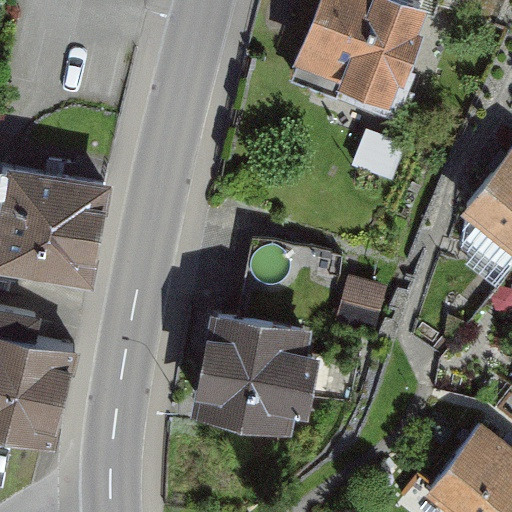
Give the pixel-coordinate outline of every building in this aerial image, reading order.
[(432,0),(317,0),(294,58),(394,98),(432,0)] [(511,154),(466,213),(511,249),(511,154)] [(113,185),(6,163),(0,189),(0,270),(91,289),(113,185)] [(391,270),(351,261),(343,294),(383,303),(391,270)] [(322,328),(212,308),(193,411),(303,431),(322,328)] [(0,435),(57,448),(79,346),(0,329),(0,435)] [(511,511),(511,444),(485,422),(429,491),(456,511),(511,511)]
